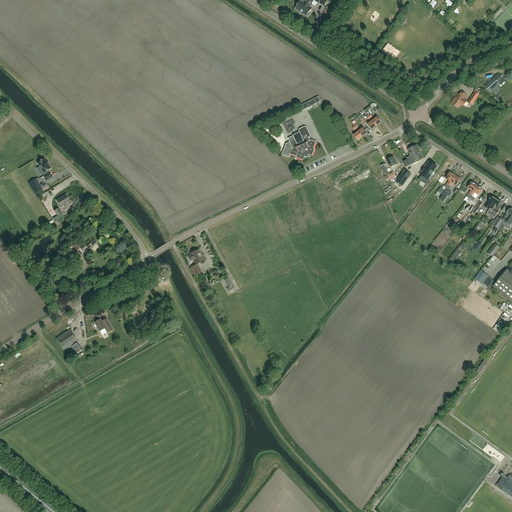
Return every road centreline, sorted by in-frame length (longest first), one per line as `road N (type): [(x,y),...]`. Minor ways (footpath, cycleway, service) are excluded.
road 1 (tertiary): [(407,126),(146,258)]
road 2 (unclassified): [(146,258),(122,220),(0,101)]
road 3 (tertiary): [(419,115),(249,0)]
road 4 (tertiary): [(146,258),(0,350)]
road 5 (residential): [(511,197),(407,126)]
road 6 (unclassified): [(419,115),(457,70),(511,43)]
